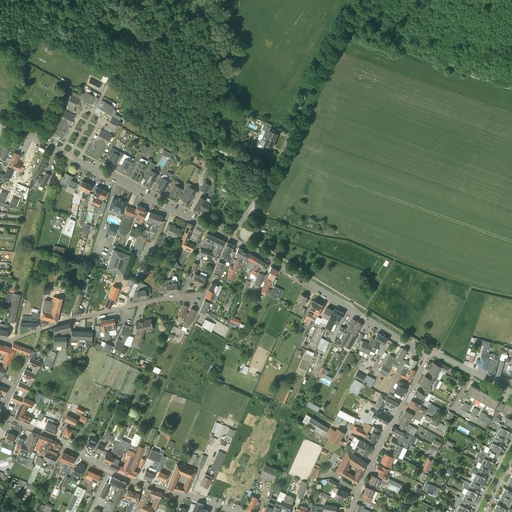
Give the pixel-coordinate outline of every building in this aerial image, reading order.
[(98,90),(100,85),(90,79),(87,84),(98,90)] [(87,89),(86,92),(85,92),(84,94),(81,92),(79,95),(81,100),(82,99),(86,102),(92,91),(91,90),(87,89)] [(99,99),(98,98),(92,95),(94,91),(92,91),(86,102),(91,105),(92,104),(95,105),(99,99)] [(81,100),(79,95),(73,92),(69,98),(66,96),(65,98),(76,104),(79,99),(81,100)] [(76,104),(65,98),(64,99),(68,101),(66,105),(68,106),(66,109),(73,113),(75,109),(74,108),(76,104)] [(111,101),(110,100),(108,104),(101,100),(98,107),(101,108),(100,109),(105,112),(111,101)] [(113,102),(111,101),(105,112),(110,114),(109,116),(115,114),(116,111),(113,109),(114,107),(111,105),(113,102)] [(64,109),(60,115),(71,121),(74,116),(73,114),(64,109)] [(121,117),(115,114),(109,116),(112,117),(109,121),(120,127),(121,126),(118,124),(121,117)] [(60,115),(58,120),(68,126),(71,121),(60,115)] [(58,120),(55,126),(66,131),(68,126),(58,120)] [(120,129),(120,127),(109,121),(107,126),(106,126),(104,129),(110,133),(112,129),(114,130),(116,127),(120,129)] [(66,131),(55,126),(52,132),(61,137),(63,137),(66,131)] [(278,134),(270,131),(270,130),(265,128),(264,131),(269,133),(267,137),(275,140),(278,134)] [(98,135),(108,141),(112,135),(102,130),(100,130),(98,135)] [(95,140),(106,146),(108,141),(98,135),(95,140)] [(275,140),(267,137),(265,141),(263,140),(261,139),(260,141),(264,144),(265,143),(273,146),(275,140)] [(92,146),(103,151),(106,146),(95,140),(92,146)] [(5,157),(7,154),(9,149),(2,146),(0,151),(0,159),(2,160),(4,156),(5,157)] [(103,151),(92,146),(89,151),(90,152),(100,157),(103,151)] [(108,155),(110,156),(108,161),(115,164),(119,156),(116,154),(118,151),(111,148),(108,155)] [(14,153),(8,166),(18,170),(20,166),(15,163),(17,160),(19,154),(14,153)] [(127,171),(132,162),(128,160),(127,155),(124,154),(119,163),(122,165),(120,167),(127,171)] [(7,157),(7,158),(5,162),(4,161),(2,165),(7,167),(10,159),(7,157)] [(42,158),(40,162),(39,162),(32,178),(36,180),(35,182),(39,184),(40,184),(44,186),(48,179),(50,175),(46,173),(43,178),(39,176),(47,160),(42,158)] [(148,162),(141,158),(133,173),(140,177),(148,162)] [(146,173),(149,174),(145,181),(152,184),(154,180),(155,180),(158,176),(157,175),(158,174),(152,171),(155,165),(151,162),(146,173)] [(65,191),(74,195),(75,190),(76,183),(70,180),(72,176),(65,173),(62,181),(60,184),(67,187),(65,191)] [(164,191),(167,185),(170,184),(169,182),(171,178),(167,175),(163,178),(160,176),(156,183),(159,184),(157,187),(158,188),(160,190),(161,189),(164,191)] [(170,186),(173,187),(170,194),(176,198),(179,194),(181,193),(182,190),(181,189),(181,188),(178,187),(179,182),(174,179),(170,186)] [(73,207),(77,209),(77,206),(78,204),(80,201),(79,201),(82,194),(87,183),(82,181),(78,188),(77,191),(75,190),(74,195),(72,202),(75,203),(73,207)] [(206,193),(209,185),(204,182),(200,190),(206,193)] [(84,201),(88,193),(92,185),(87,183),(82,194),(79,201),(80,201),(78,204),(82,206),(85,201),(84,201)] [(187,203),(189,204),(191,199),(193,200),(197,191),(190,188),(192,185),(188,183),(183,193),(186,194),(182,200),(184,201),(184,202),(184,203),(185,204),(187,204),(187,203)] [(97,200),(102,189),(97,187),(92,197),(93,198),(91,203),(92,203),(91,205),(94,207),(97,200)] [(107,191),(102,189),(97,200),(94,207),(97,208),(98,207),(99,207),(101,202),(103,199),(107,191)] [(205,200),(200,197),(194,207),(200,210),(200,209),(207,213),(209,209),(208,208),(209,205),(204,202),(205,200)] [(113,198),(109,209),(121,214),(125,202),(113,198)] [(137,205),(135,210),(132,208),(129,214),(130,215),(132,217),(133,217),(132,216),(133,215),(137,217),(135,221),(141,224),(144,217),(143,217),(146,211),(144,210),(145,208),(137,205)] [(120,231),(126,233),(128,234),(131,223),(132,217),(130,215),(129,214),(132,208),(127,206),(118,231),(120,231)] [(147,220),(153,222),(156,214),(150,212),(147,220)] [(156,214),(153,222),(150,231),(155,233),(157,228),(158,228),(159,224),(160,224),(163,216),(156,214)] [(71,237),(75,221),(70,219),(63,233),(71,237)] [(164,232),(177,239),(182,231),(178,229),(168,225),(168,224),(164,232)] [(186,242),(193,225),(189,224),(183,237),(179,245),(184,247),(183,249),(191,253),(194,245),(186,242)] [(107,232),(115,235),(117,228),(109,225),(107,232)] [(160,249),(166,235),(162,233),(156,247),(160,249)] [(207,233),(201,246),(206,248),(209,242),(212,244),(214,240),(215,240),(216,239),(217,238),(207,233)] [(139,234),(136,243),(134,249),(141,252),(143,246),(146,237),(142,235),(139,234)] [(224,241),(217,238),(216,239),(215,240),(214,240),(212,244),(216,245),(221,248),(224,241)] [(213,248),(211,253),(212,253),(218,256),(221,248),(216,245),(212,244),(209,242),(206,248),(209,249),(211,249),(211,247),(213,248)] [(229,251),(230,252),(233,245),(227,242),(221,255),(225,258),(229,251)] [(64,248),(53,245),(51,253),(63,255),(63,254),(66,254),(66,252),(64,251),(64,248)] [(235,260),(241,262),(246,252),(238,248),(236,253),(236,254),(238,255),(236,259),(235,259),(235,260)] [(199,254),(202,255),(216,260),(218,256),(212,253),(211,253),(201,249),(199,254)] [(113,250),(106,270),(123,276),(130,255),(113,250)] [(232,258),(234,252),(232,251),(229,256),(228,257),(226,260),(230,262),(232,258)] [(246,252),(241,262),(236,272),(239,274),(243,265),(246,266),(249,260),(248,259),(251,254),(246,252)] [(246,275),(247,275),(249,277),(251,273),(252,270),(253,267),(255,264),(257,258),(251,254),(248,259),(249,260),(246,266),(245,267),(249,269),(246,275)] [(255,264),(253,267),(252,270),(251,273),(255,275),(259,266),(261,267),(262,267),(264,262),(262,261),(257,258),(255,264)] [(230,270),(229,271),(227,277),(233,280),(236,273),(235,273),(235,272),(236,272),(241,262),(235,260),(232,267),(230,266),(228,270),(230,270)] [(218,262),(214,272),(221,275),(223,268),(224,269),(226,265),(223,264),(218,262)] [(268,276),(263,274),(268,265),(264,262),(262,267),(261,267),(259,272),(256,278),(254,284),(259,286),(262,280),(265,282),(267,278),(268,276)] [(275,274),(276,271),(277,270),(271,266),(268,271),(271,273),(269,277),(268,276),(267,278),(265,282),(260,293),(265,295),(269,286),(272,280),(271,280),(275,274)] [(199,285),(198,286),(202,288),(206,278),(194,274),(191,282),(199,285)] [(7,287),(8,288),(10,288),(9,292),(13,293),(12,297),(11,301),(7,321),(14,323),(20,295),(14,294),(15,290),(14,289),(16,281),(10,279),(7,287)] [(159,291),(163,291),(164,290),(163,289),(166,289),(167,293),(172,292),(170,281),(171,280),(170,279),(163,280),(159,291)] [(177,287),(180,287),(179,281),(176,281),(176,279),(171,280),(170,281),(172,292),(177,292),(177,287)] [(249,282),(249,281),(247,280),(247,281),(246,283),(241,293),(244,294),(249,282)] [(216,284),(212,282),(208,290),(214,293),(214,294),(218,296),(220,292),(222,287),(216,284)] [(108,297),(105,307),(110,308),(111,303),(116,304),(118,300),(125,303),(127,297),(117,293),(118,288),(113,286),(108,297)] [(283,290),(279,288),(274,286),(270,296),(279,300),(283,290)] [(78,293),(73,309),(75,309),(75,311),(77,311),(82,295),(83,292),(84,292),(85,288),(79,287),(77,293),(78,293)] [(150,295),(149,287),(144,288),(145,290),(136,292),(138,299),(147,297),(146,296),(150,295)] [(208,290),(205,297),(211,300),(212,300),(214,294),(214,293),(208,290)] [(41,312),(40,319),(57,322),(59,312),(63,292),(59,291),(57,297),(55,297),(48,296),(47,299),(47,301),(45,300),(42,312),(41,312)] [(301,294),(296,304),(299,306),(298,309),(300,310),(299,312),(303,314),(306,309),(302,307),(304,304),(305,305),(307,301),(306,301),(307,297),(301,294)] [(204,314),(204,313),(206,314),(208,311),(206,310),(209,305),(211,300),(205,297),(199,311),(204,314)] [(313,300),(309,309),(304,321),(309,324),(317,307),(316,307),(318,303),(313,300)] [(310,329),(310,328),(313,322),(316,323),(319,317),(316,316),(322,305),(318,303),(316,307),(317,307),(309,324),(307,327),(297,349),(294,355),(298,357),(301,351),(299,350),(310,329)] [(178,316),(176,321),(180,323),(187,306),(183,304),(178,316)] [(326,325),(331,315),(333,311),(326,307),(324,312),(322,316),(321,319),(319,317),(316,323),(319,325),(320,322),(326,325)] [(191,308),(185,322),(183,326),(187,328),(189,324),(196,310),(191,308)] [(81,310),(77,311),(75,311),(75,309),(73,309),(70,317),(82,315),(81,310)] [(335,309),(329,319),(326,327),(324,331),(329,334),(331,330),(334,324),(336,325),(337,325),(344,313),(335,309)] [(31,317),(27,317),(27,328),(36,328),(36,319),(37,320),(39,313),(31,312),(31,317)] [(346,329),(351,332),(355,326),(357,321),(353,318),(346,329)] [(109,331),(116,330),(114,319),(106,320),(109,331),(103,332),(105,340),(110,339),(109,331)] [(201,326),(211,332),(215,324),(205,319),(201,326)] [(100,321),(101,326),(99,326),(99,332),(96,332),(96,338),(100,338),(100,332),(102,332),(103,332),(109,331),(106,320),(100,321)] [(133,343),(137,345),(138,341),(139,342),(141,337),(142,334),(141,329),(152,327),(150,320),(135,323),(137,332),(137,333),(136,333),(135,335),(136,336),(133,343)] [(351,332),(347,340),(344,346),(350,349),(356,337),(355,336),(357,333),(362,324),(357,321),(355,326),(351,332)] [(71,331),(71,328),(69,323),(55,327),(54,328),(54,332),(56,332),(60,331),(61,334),(69,333),(68,332),(71,331)] [(95,346),(111,354),(114,348),(117,349),(115,356),(118,357),(131,327),(124,324),(120,333),(124,335),(121,340),(117,339),(114,346),(105,342),(103,346),(95,342),(95,346)] [(347,340),(351,332),(346,329),(340,326),(338,332),(342,334),(340,339),(336,337),(333,342),(335,343),(334,345),(334,346),(337,348),(338,347),(339,346),(342,348),(344,345),(344,346),(347,340)] [(51,347),(46,361),(46,363),(44,369),(49,370),(57,349),(66,350),(66,337),(57,337),(56,332),(54,332),(54,328),(55,327),(53,327),(53,348),(51,347)] [(77,339),(85,339),(85,331),(75,331),(75,338),(77,339)] [(376,348),(380,341),(384,344),(387,339),(377,333),(375,339),(372,337),(369,344),(361,340),(360,341),(360,342),(359,344),(362,345),(360,349),(369,353),(370,351),(374,353),(376,348)] [(130,347),(134,337),(128,335),(124,344),(130,347)] [(325,351),(326,349),(329,342),(321,338),(318,345),(317,348),(325,351)] [(34,356),(35,352),(30,350),(31,349),(13,344),(11,349),(29,355),(28,356),(31,357),(34,359),(35,357),(34,356)] [(482,350),(486,351),(484,355),(490,357),(490,354),(489,353),(490,347),(487,346),(484,345),(482,350)] [(8,364),(14,350),(6,347),(3,355),(7,356),(4,362),(8,364)] [(399,366),(402,359),(405,355),(407,351),(401,347),(395,357),(393,357),(390,355),(384,365),(390,369),(392,365),(393,363),(399,366)] [(491,353),(490,354),(490,357),(500,359),(502,353),(502,350),(500,349),(498,356),(495,355),(495,354),(491,353)] [(508,355),(502,353),(500,359),(509,362),(510,359),(507,358),(508,355)] [(36,374),(42,362),(31,357),(27,364),(34,367),(32,372),(36,374)] [(400,374),(405,377),(410,368),(413,369),(417,361),(411,359),(409,362),(402,359),(399,366),(393,363),(392,365),(398,368),(396,372),(401,374),(400,374)] [(500,376),(504,361),(500,360),(496,375),(500,376)] [(447,371),(449,368),(439,362),(437,364),(432,362),(430,366),(440,371),(445,374),(447,371)] [(390,369),(384,365),(383,365),(379,373),(386,377),(390,369)] [(247,374),(249,369),(241,366),(239,371),(247,374)] [(440,371),(430,366),(428,370),(432,373),(431,376),(437,379),(439,375),(438,374),(440,371)] [(415,370),(413,369),(410,368),(405,377),(411,379),(415,370)] [(22,376),(28,379),(26,384),(30,386),(36,374),(32,372),(25,369),(22,376)] [(365,376),(357,372),(354,377),(362,381),(365,376)] [(375,379),(367,375),(363,383),(371,387),(375,379)] [(422,380),(432,385),(436,387),(439,380),(437,379),(431,376),(429,378),(425,376),(422,380)] [(358,394),(364,384),(355,379),(349,389),(358,394)] [(403,395),(408,385),(400,381),(396,380),(395,382),(398,384),(395,391),(403,395)] [(423,390),(429,393),(431,389),(430,388),(432,385),(422,380),(420,384),(425,387),(423,390)] [(24,396),(25,397),(30,386),(26,384),(19,381),(16,388),(23,391),(20,396),(23,397),(24,397),(24,396)] [(466,394),(471,396),(476,388),(471,385),(466,394)] [(476,388),(471,396),(476,399),(481,391),(476,388)] [(427,397),(429,393),(423,390),(422,392),(417,390),(414,394),(424,399),(426,396),(427,397)] [(481,391),(476,399),(481,402),(485,393),(481,391)] [(14,408),(18,410),(23,397),(20,396),(14,393),(10,400),(16,403),(14,408)] [(394,407),(396,408),(399,403),(394,401),(387,397),(381,394),(380,393),(374,407),(376,408),(381,411),(385,402),(390,405),(389,407),(393,409),(394,407)] [(485,393),(481,402),(485,404),(490,396),(485,393)] [(490,407),(495,398),(490,396),(485,404),(490,407)] [(24,414),(26,407),(27,405),(32,407),(34,402),(24,397),(23,397),(20,405),(15,417),(29,424),(32,418),(24,414)] [(495,398),(490,407),(495,409),(500,401),(495,398)] [(417,410),(422,413),(424,408),(421,406),(418,405),(418,404),(411,400),(408,405),(417,410)] [(318,413),(320,408),(310,402),(307,407),(318,413)] [(511,412),(511,410),(511,405),(506,402),(504,405),(501,403),(497,410),(500,412),(501,411),(506,413),(508,410),(511,412)] [(431,403),(428,408),(435,411),(436,412),(439,408),(431,403)] [(85,409),(78,406),(76,410),(82,414),(85,409)] [(355,417),(367,423),(368,424),(372,416),(387,423),(388,424),(390,419),(379,414),(381,411),(376,408),(375,408),(373,413),(365,408),(361,416),(356,414),(355,417)] [(353,422),(356,418),(345,413),(345,412),(340,410),(334,421),(340,424),(343,417),(353,422)] [(406,410),(402,416),(411,421),(413,422),(415,419),(420,421),(424,414),(422,413),(417,410),(415,415),(406,410)] [(69,427),(66,426),(62,433),(64,434),(64,435),(68,437),(78,419),(67,414),(64,420),(71,424),(69,427)] [(411,421),(402,416),(399,422),(406,426),(403,431),(412,435),(414,431),(407,427),(411,421)] [(324,435),(328,428),(311,417),(307,425),(324,435)] [(56,425),(57,422),(53,421),(52,424),(47,422),(44,429),(53,433),(56,425)] [(380,430),(375,427),(371,435),(368,434),(373,426),(368,424),(367,423),(363,429),(357,426),(357,427),(353,425),(351,430),(374,442),(380,430)] [(497,432),(507,438),(510,433),(505,430),(507,427),(500,424),(499,427),(500,428),(498,432),(497,432)] [(127,427),(123,425),(117,437),(121,439),(127,427)] [(401,437),(399,440),(403,442),(402,445),(404,446),(409,437),(407,436),(408,434),(393,426),(390,431),(401,437)] [(344,433),(337,428),(335,431),(330,427),(324,436),(327,438),(341,446),(343,442),(340,440),(344,433)] [(228,428),(225,435),(231,437),(234,430),(228,428)] [(101,444),(99,442),(95,450),(101,453),(104,445),(107,440),(109,435),(111,431),(108,430),(105,438),(104,437),(101,444)] [(92,449),(96,441),(98,442),(99,439),(97,438),(93,436),(95,433),(91,431),(87,440),(86,440),(83,444),(86,446),(89,447),(89,448),(91,449),(92,448),(92,449)] [(21,464),(22,463),(26,465),(31,454),(32,452),(31,452),(38,434),(31,432),(26,446),(22,444),(20,450),(18,455),(15,462),(21,464)] [(507,438),(497,432),(495,437),(494,436),(492,439),(498,443),(500,440),(504,442),(507,438)] [(0,446),(11,450),(14,444),(12,443),(15,436),(8,433),(5,440),(3,440),(0,446)] [(134,452),(141,436),(135,433),(130,443),(128,450),(125,457),(124,457),(124,458),(126,459),(122,467),(119,465),(119,466),(117,470),(126,474),(135,453),(134,452)] [(46,446),(48,443),(47,442),(48,438),(40,435),(39,439),(36,449),(41,451),(41,450),(44,451),(46,446)] [(19,438),(14,453),(18,455),(20,450),(22,444),(23,439),(19,438)] [(47,442),(48,443),(46,446),(44,451),(41,457),(43,458),(45,452),(48,453),(56,457),(58,454),(49,450),(51,444),(55,447),(58,443),(53,440),(48,438),(47,442)] [(354,443),(370,451),(372,446),(357,438),(354,443)] [(408,461),(398,457),(404,446),(402,445),(403,442),(399,440),(398,441),(392,438),(390,442),(398,446),(395,451),(392,456),(406,463),(408,463),(408,461)] [(441,443),(441,441),(441,440),(437,438),(436,440),(434,439),(431,444),(438,448),(441,443)] [(108,467),(117,470),(119,466),(117,465),(123,450),(126,452),(124,457),(125,457),(128,450),(130,443),(121,439),(119,442),(109,464),(108,467)] [(497,446),(498,443),(492,439),(490,442),(492,443),(490,448),(489,448),(499,453),(502,448),(497,446)] [(119,442),(116,441),(110,454),(106,452),(102,461),(109,464),(119,442)] [(127,474),(134,477),(137,472),(134,471),(142,448),(143,448),(144,444),(140,443),(139,446),(127,474)] [(370,451),(354,443),(352,447),(346,444),(344,448),(347,451),(352,454),(355,449),(367,455),(370,451)] [(490,458),(492,456),(496,458),(499,453),(489,448),(487,453),(481,450),(480,452),(480,453),(490,458)] [(162,455),(162,454),(164,450),(160,449),(159,453),(151,449),(151,450),(149,449),(146,456),(148,457),(147,458),(159,463),(162,455)] [(218,451),(211,468),(207,467),(203,476),(200,484),(207,487),(211,478),(214,479),(226,454),(218,451)] [(358,470),(362,472),(363,470),(367,464),(352,454),(347,451),(342,461),(349,465),(350,462),(359,468),(358,470)] [(26,465),(27,465),(33,467),(34,464),(31,464),(35,454),(32,452),(31,454),(26,465)] [(53,464),(56,457),(48,453),(45,452),(43,458),(40,457),(36,463),(41,465),(44,459),(46,460),(46,461),(53,464)] [(63,452),(57,464),(60,465),(59,467),(62,468),(68,455),(63,452)] [(381,462),(383,463),(382,466),(390,470),(392,467),(390,466),(392,462),(394,457),(385,453),(381,462)] [(494,464),(489,461),(490,458),(480,453),(478,456),(482,458),(484,459),(481,463),(491,469),(494,464)] [(75,457),(68,455),(62,468),(61,471),(60,471),(60,474),(66,476),(71,465),(75,457)] [(207,457),(203,455),(199,465),(202,469),(202,468),(207,457)] [(428,472),(433,460),(428,458),(423,470),(428,472)] [(349,469),(347,467),(349,465),(342,461),(336,471),(357,483),(362,472),(358,470),(356,473),(354,476),(352,475),(348,473),(349,469)] [(30,490),(33,484),(34,481),(41,465),(36,463),(35,467),(34,466),(27,483),(26,483),(24,488),(30,490)] [(472,468),(476,471),(482,474),(484,471),(488,474),(491,469),(481,463),(479,468),(473,465),(472,468)] [(186,493),(195,472),(176,464),(167,488),(173,489),(177,491),(186,493)] [(261,474),(265,477),(264,480),(269,482),(270,479),(274,481),(279,470),(265,464),(261,474)] [(310,477),(317,479),(321,470),(319,469),(320,466),(315,464),(310,477)] [(386,482),(387,482),(389,478),(390,475),(389,474),(391,470),(390,470),(382,466),(378,464),(378,465),(377,465),(376,468),(377,469),(376,470),(380,472),(378,475),(381,476),(380,479),(386,482)] [(61,486),(62,487),(65,488),(69,480),(76,483),(83,468),(77,465),(75,470),(74,469),(70,478),(66,476),(61,486)] [(148,470),(146,469),(143,478),(151,481),(154,472),(155,473),(156,470),(149,467),(148,470)] [(482,474),(476,471),(472,468),(470,471),(474,474),(476,474),(473,479),(483,484),(486,479),(481,477),(482,474)] [(74,511),(79,502),(80,503),(83,495),(88,484),(88,485),(94,473),(88,470),(82,482),(80,480),(77,486),(77,485),(64,511),(74,511)] [(167,475),(160,472),(157,478),(158,479),(160,480),(161,480),(164,481),(167,475)] [(92,482),(93,481),(97,483),(100,476),(94,473),(88,485),(88,484),(83,495),(86,496),(87,495),(90,496),(92,491),(90,491),(92,486),(91,486),(92,482)] [(380,479),(372,475),(370,478),(371,478),(370,482),(371,483),(370,485),(369,485),(368,485),(380,490),(381,487),(378,486),(379,483),(385,485),(386,482),(380,479)] [(106,482),(100,496),(104,498),(110,484),(119,488),(115,496),(114,495),(111,501),(107,499),(101,511),(94,508),(92,511),(112,511),(126,483),(111,477),(108,483),(106,482)] [(402,484),(389,478),(387,482),(401,488),(402,484)] [(483,484),(473,479),(471,484),(464,480),(463,483),(464,484),(474,489),(476,487),(480,489),(483,484)] [(297,493),(299,494),(298,497),(301,499),(307,483),(302,480),(297,493)] [(437,495),(440,487),(426,482),(423,490),(437,495)] [(478,495),(473,492),(474,489),(464,484),(463,487),(466,489),(468,490),(465,495),(465,494),(465,495),(475,500),(478,495)] [(359,495),(359,498),(370,503),(371,503),(373,497),(372,497),(375,491),(365,486),(364,489),(365,489),(363,493),(365,494),(363,498),(359,495)] [(346,497),(346,496),(347,493),(335,487),(333,491),(336,493),(334,498),(341,501),(342,499),(344,500),(344,499),(345,499),(346,497)] [(135,511),(153,511),(155,509),(157,504),(162,493),(147,488),(147,489),(135,511)] [(125,493),(124,497),(124,498),(123,498),(121,501),(129,504),(129,501),(130,499),(133,491),(132,491),(132,490),(131,490),(130,490),(127,489),(126,493),(125,493)] [(511,489),(509,491),(505,489),(502,494),(511,499),(511,498),(511,489)] [(134,503),(136,504),(137,504),(139,498),(138,497),(139,493),(133,491),(130,499),(129,501),(129,504),(128,506),(127,505),(126,509),(131,511),(134,503)] [(270,511),(276,499),(271,497),(273,493),(270,492),(268,497),(270,498),(263,511),(270,511)] [(279,506),(283,508),(286,510),(285,511),(291,511),(290,511),(293,505),(292,504),(294,498),(286,494),(280,492),(279,496),(278,496),(276,502),(271,511),(276,511),(277,511),(276,511),(278,511),(280,508),(279,507),(279,506)] [(504,501),(503,504),(509,508),(511,505),(509,504),(511,499),(502,494),(499,499),(504,501)] [(454,499),(456,500),(466,505),(468,502),(472,505),(475,500),(465,495),(462,499),(459,497),(456,496),(454,499)] [(255,497),(253,496),(248,506),(252,508),(254,509),(254,508),(256,505),(256,504),(257,501),(258,499),(255,497)] [(371,511),(375,504),(371,503),(370,503),(359,498),(357,502),(362,505),(359,510),(363,511),(371,511)] [(466,505),(456,500),(455,503),(457,504),(455,509),(460,511),(468,511),(470,510),(465,508),(466,505)] [(207,511),(208,510),(204,509),(205,507),(203,506),(203,504),(196,502),(192,511),(207,511)] [(307,511),(311,502),(310,502),(309,508),(298,504),(295,511),(307,511)] [(321,511),(322,507),(312,505),(312,503),(311,502),(307,511),(321,511)]
